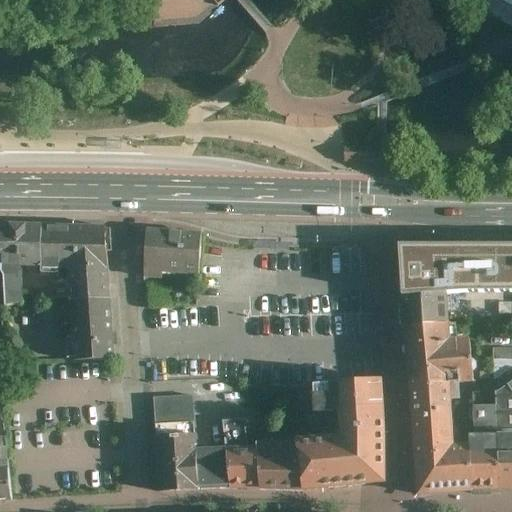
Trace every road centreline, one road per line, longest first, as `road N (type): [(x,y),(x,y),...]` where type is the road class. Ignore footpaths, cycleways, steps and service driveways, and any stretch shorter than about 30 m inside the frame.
road 1 (residential): [(125,195),(141,509)]
road 2 (residential): [(405,504),(379,204)]
road 3 (residential): [(141,509),(405,504)]
road 4 (tertiary): [(379,204),(125,195)]
road 5 (tertiary): [(511,213),(379,204)]
road 6 (tertiary): [(125,195),(0,192)]
